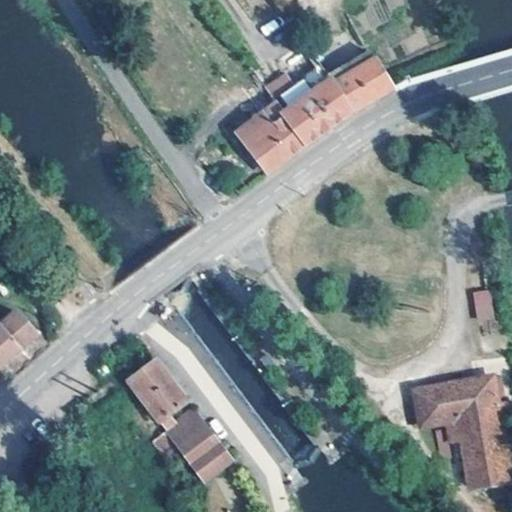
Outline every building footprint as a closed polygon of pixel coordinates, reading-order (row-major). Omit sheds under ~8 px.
[(291,27),(298,37),(308,31),(316,26),(309,15),(291,27)] [(308,31),(298,37),(308,52),(316,46),(308,31)] [(319,71),(336,99),(377,76),(356,38),(328,55),(332,63),(319,71)] [(308,52),(287,67),(295,80),(317,67),(308,52)] [(319,71),(317,67),(295,80),(287,67),(258,85),(260,89),(292,132),(336,99),(319,71)] [(245,149),(254,161),(292,132),(260,89),(223,117),(239,139),(233,144),(240,153),(245,149)] [(493,320),(491,289),(473,291),(476,322),(493,320)] [(0,343),(15,330),(0,309),(0,343)] [(142,349),(115,370),(190,468),(218,448),(191,412),(170,428),(168,425),(174,421),(165,409),(162,411),(155,401),(172,388),(144,351),(142,349)] [(496,470),(478,365),(401,379),(408,414),(431,409),(444,479),(496,470)] [(92,418),(83,405),(67,416),(77,429),(92,418)]
